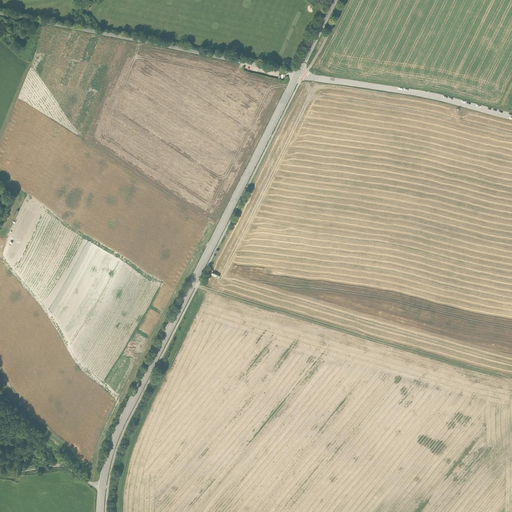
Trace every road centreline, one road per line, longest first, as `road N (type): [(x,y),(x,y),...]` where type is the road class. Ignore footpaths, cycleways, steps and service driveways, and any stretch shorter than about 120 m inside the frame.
road 1 (tertiary): [(296,66),(120,413),(100,511)]
road 2 (track): [(511,370),(191,274)]
road 3 (unclassified): [(296,66),(0,1)]
road 4 (unclassified): [(511,109),(296,66)]
